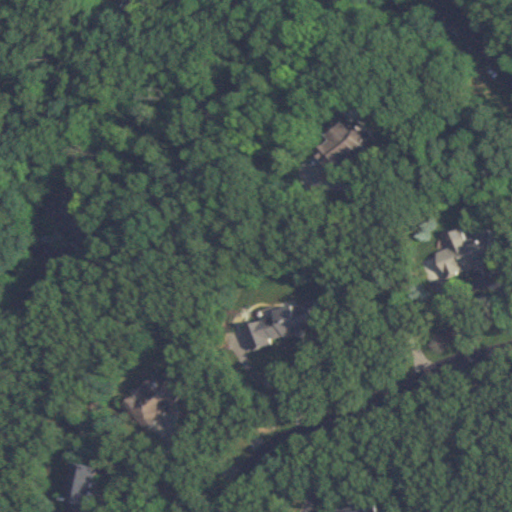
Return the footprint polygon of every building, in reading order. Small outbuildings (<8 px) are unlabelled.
[(122,0),(121,8),(141,13),(144,0),(122,0)] [(337,175),(384,146),(368,120),(321,149),(337,175)] [(82,242),(92,233),(90,231),(102,221),(75,189),(53,207),(82,242)] [(451,278),(510,260),(501,231),(474,239),(471,229),(451,235),(455,249),(443,252),(451,278)] [(329,331),(323,303),(249,320),(256,348),(329,331)] [(150,431),(193,392),(171,367),(128,407),(150,431)] [(95,511),(103,469),(76,464),(67,511),(95,511)]
